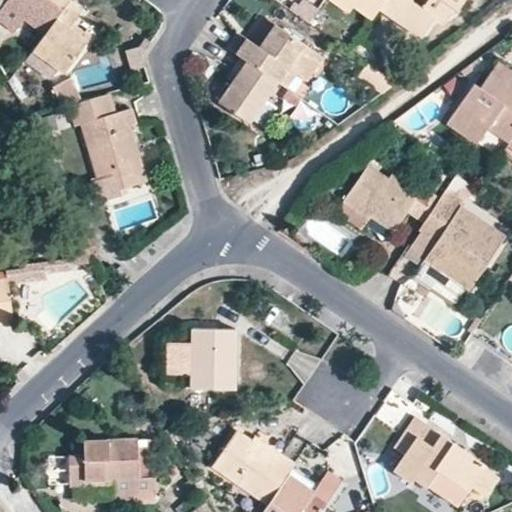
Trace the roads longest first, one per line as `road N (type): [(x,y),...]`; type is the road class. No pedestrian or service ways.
road 1 (residential): [(511,418),(279,262),(246,242),(219,240)]
road 2 (residential): [(219,240),(45,385),(0,434)]
road 3 (residential): [(219,240),(168,58),(194,11)]
